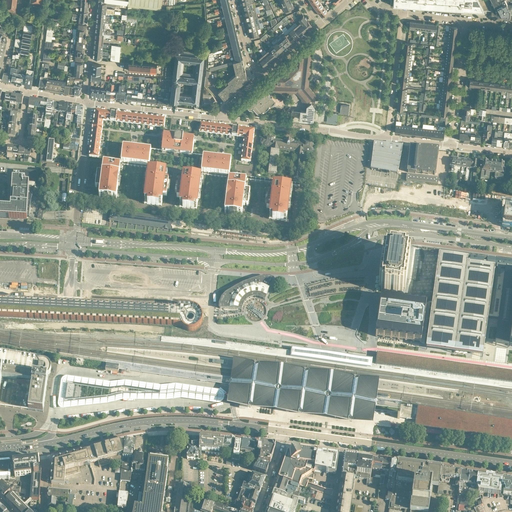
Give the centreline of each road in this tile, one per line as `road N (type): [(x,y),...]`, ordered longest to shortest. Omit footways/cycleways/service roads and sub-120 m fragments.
road 1 (tertiary): [(511,239),(390,220),(267,252),(75,239)]
road 2 (tertiary): [(75,249),(293,264),(401,234),(511,247)]
road 3 (tertiary): [(48,443),(161,420),(285,432)]
road 4 (tertiary): [(343,439),(511,464)]
road 5 (residential): [(75,239),(87,102)]
road 6 (residential): [(223,118),(87,102)]
road 7 (residential): [(387,137),(258,122)]
road 8 (unclassified): [(387,137),(401,13)]
